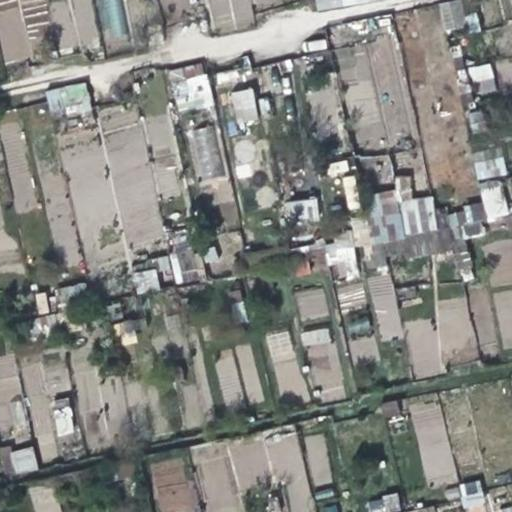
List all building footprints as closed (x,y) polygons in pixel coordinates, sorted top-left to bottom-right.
[(207,0),(212,31),(252,25),(248,0),(207,0)] [(316,0),(318,9),(376,0),(316,0)] [(367,45),(338,47),(340,83),(369,81),(367,45)] [(168,70),(177,114),(213,107),(204,63),(168,70)] [(490,63),(470,67),(477,95),(496,90),(490,63)] [(88,84),(47,88),(50,116),(91,112),(88,84)] [(228,93),(235,129),(259,125),(252,88),(228,93)] [(137,107),(100,114),(124,247),(166,240),(158,197),(180,193),(172,152),(170,152),(167,136),(168,136),(165,118),(140,122),(137,107)] [(185,132),(198,182),(227,174),(214,124),(185,132)] [(501,146),(472,151),(476,179),(506,174),(501,146)] [(395,190),(366,194),(374,243),(389,241),(392,259),(464,248),(463,238),(485,234),(480,205),(437,212),(434,195),(412,198),(409,175),(393,177),(395,190)] [(360,207),(352,177),(342,179),(350,209),(360,207)] [(285,222),(317,221),(317,200),(284,200),(285,222)] [(328,243),(330,279),(357,277),(355,242),(328,243)] [(372,267),(386,266),(384,244),(370,246),(372,267)] [(137,295),(160,288),(154,267),(131,274),(137,295)] [(381,340),(403,335),(390,272),(367,277),(381,340)] [(322,286),(295,293),(302,321),(329,313),(322,286)] [(328,327),(301,332),(304,347),(331,342),(328,327)] [(45,391),(65,392),(66,360),(46,359),(45,391)] [(71,399),(53,400),(54,436),(72,435),(71,399)] [(8,451),(14,475),(38,469),(32,445),(8,451)] [(481,480),(459,483),(462,508),(483,505),(481,480)]
